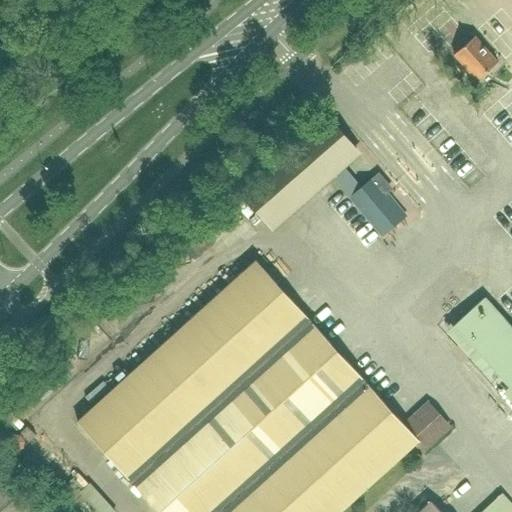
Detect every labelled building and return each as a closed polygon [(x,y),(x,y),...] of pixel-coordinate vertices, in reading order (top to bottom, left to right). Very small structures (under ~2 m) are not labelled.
[(454,58),(477,84),(498,65),(475,40),(454,58)] [(247,195),(270,224),(364,151),(341,122),(247,195)] [(381,235),(404,215),(373,178),(350,198),(381,235)] [(354,243),(371,224),(351,206),(334,225),(354,243)] [(255,260),(76,421),(158,511),(338,511),(418,440),(255,260)] [(136,284),(95,313),(109,333),(150,303),(136,284)] [(511,389),(511,328),(484,297),(453,325),(511,389)] [(98,320),(86,329),(95,340),(106,332),(98,320)] [(406,414),(423,444),(451,428),(435,398),(406,414)] [(459,473),(439,491),(454,507),(474,488),(459,473)] [(419,511),(511,511),(511,504),(502,493),(480,511),(442,511),(432,500),(419,511)]
